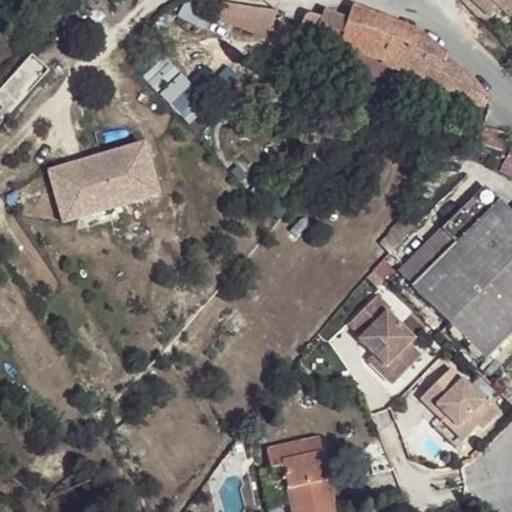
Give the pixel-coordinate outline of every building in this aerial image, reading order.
[(510,0),(467,0),(491,21),(500,11),(510,0)] [(508,18),(511,14),(511,0),(510,0),(500,11),(508,18)] [(278,12),(223,3),(218,22),(267,37),(278,12)] [(391,70),(401,74),(418,36),(353,8),(347,22),(325,13),(323,17),(311,13),(309,18),(303,19),(297,34),(336,50),(352,53),(363,58),(391,70)] [(418,36),(401,74),(482,108),(486,101),(466,77),(459,72),(443,65),(445,58),(418,36)] [(187,128),(210,106),(158,53),(136,75),(187,128)] [(391,70),(363,58),(360,67),(388,79),(391,70)] [(341,122),(328,137),(341,149),(354,134),(341,122)] [(503,152),(510,138),(480,129),(476,142),(503,152)] [(62,170),(42,177),(59,227),(79,221),(76,212),(106,202),(110,211),(152,198),(136,146),(76,166),(78,174),(65,178),(62,170)] [(511,157),(503,171),(511,175),(511,157)] [(397,273),(412,288),(499,202),(484,187),(397,273)] [(511,214),(499,202),(412,288),(485,361),(511,333),(511,214)] [(413,230),(403,221),(379,246),(389,256),(413,230)] [(387,288),(375,277),(369,285),(380,295),(387,288)] [(387,368),(400,381),(420,360),(407,347),(410,343),(383,317),(388,312),(375,299),(350,326),(363,339),(359,343),(356,345),(372,359),(384,371),(387,368)] [(363,339),(350,326),(346,330),(359,343),(363,339)] [(394,388),(400,381),(387,368),(384,371),(372,359),(368,364),(394,388)] [(440,427),(461,446),(477,430),(481,433),(494,420),(445,376),(417,405),(440,427)] [(453,454),(461,446),(440,427),(432,434),(453,454)] [(393,467),(381,441),(362,450),(373,475),(393,467)] [(292,511),(334,511),(319,443),(268,455),(270,467),(268,467),(272,487),(286,483),(292,511)]
